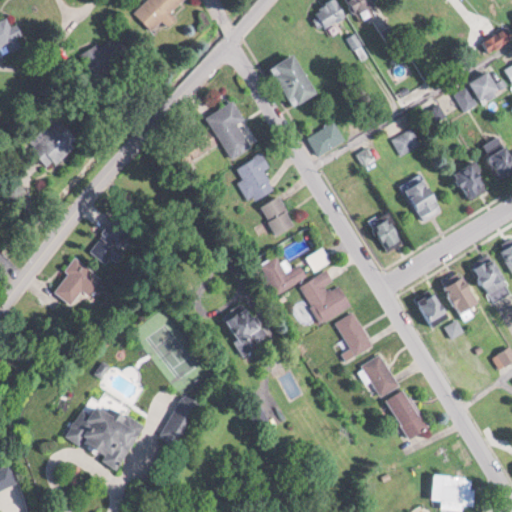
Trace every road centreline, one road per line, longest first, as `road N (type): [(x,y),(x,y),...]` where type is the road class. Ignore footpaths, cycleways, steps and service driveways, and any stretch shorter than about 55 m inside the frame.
road 1 (residential): [(213,0),(511,503)]
road 2 (residential): [(0,302),(259,0)]
road 3 (residential): [(381,283),(511,201)]
